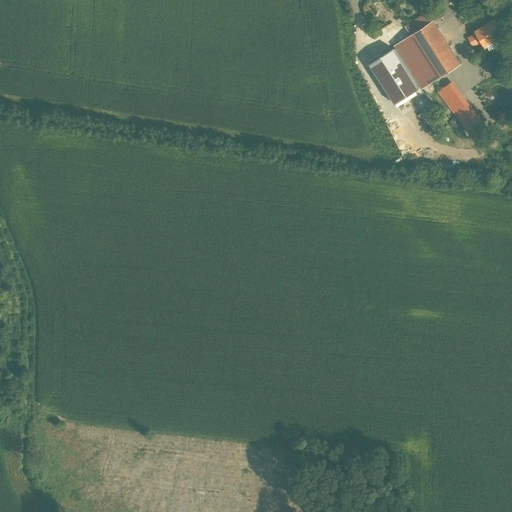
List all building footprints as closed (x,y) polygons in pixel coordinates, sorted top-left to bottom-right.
[(459,63),(427,14),(407,27),(413,35),(439,76),(459,63)] [(496,18),(476,31),(485,46),(487,45),(496,40),(499,44),(501,48),(511,42),(505,34),(505,33),(496,18)] [(439,76),(413,35),(396,46),(422,87),(439,76)] [(496,40),(487,45),(490,50),(499,44),(496,40)] [(486,126),(452,81),(441,90),(474,135),(486,126)] [(444,113),(436,121),(440,125),(448,118),(444,113)]
